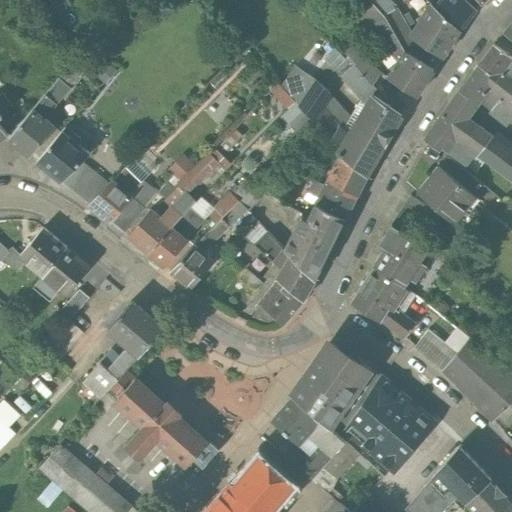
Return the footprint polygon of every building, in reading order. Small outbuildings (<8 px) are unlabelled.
[(476,8),(468,0),(440,0),(435,7),(460,29),(476,8)] [(432,4),(410,36),(442,57),(460,29),(435,7),(432,4)] [(396,8),(384,15),(386,19),(396,36),(407,29),(396,8)] [(386,19),(372,30),(399,61),(405,52),(396,36),(386,19)] [(511,73),(511,57),(494,45),(478,66),(495,79),(501,71),(509,77),(511,73)] [(433,71),(405,52),(399,61),(389,77),(417,96),(433,71)] [(90,61),(80,53),(74,60),(84,68),(90,61)] [(347,55),(334,69),(341,77),(355,64),(347,55)] [(378,74),(366,59),(357,66),(371,85),(378,74)] [(74,60),(59,79),(69,87),(84,68),(74,60)] [(357,66),(355,64),(341,77),(361,100),(350,118),(357,122),(348,137),(377,158),(401,117),(372,96),(375,90),(371,85),(357,66)] [(148,77),(137,66),(129,74),(141,85),(148,77)] [(495,79),(478,66),(459,91),(477,104),(481,100),(488,90),(500,98),(511,82),(511,79),(509,77),(501,71),(495,79)] [(377,158),(348,137),(320,109),(330,94),(317,80),(308,74),(291,99),(299,107),(340,150),(338,153),(341,155),(366,176),(377,158)] [(59,79),(9,138),(30,155),(54,127),(42,117),(46,115),(69,88),(69,87),(59,79)] [(511,82),(500,98),(511,106),(511,82)] [(500,98),(488,90),(481,100),(493,109),(500,98)] [(459,91),(436,123),(425,140),(439,151),(448,156),(462,167),(472,151),(477,155),(492,137),(468,118),(477,104),(459,91)] [(2,94),(0,95),(0,140),(6,136),(7,134),(0,125),(0,117),(13,107),(2,94)] [(65,128),(37,161),(62,181),(79,165),(89,154),(77,144),(80,140),(65,128)] [(511,151),(492,137),(477,155),(511,181),(511,151)] [(145,146),(111,182),(121,189),(128,182),(127,181),(150,157),(146,153),(150,149),(145,146)] [(366,176),(341,155),(328,181),(357,196),(357,195),(366,176)] [(462,167),(448,156),(440,165),(475,195),(483,185),(462,167)] [(323,172),(305,163),(302,167),(306,169),(304,175),(315,180),(318,182),(323,172)] [(79,165),(62,181),(90,205),(106,187),(79,165)] [(475,195),(440,165),(417,192),(452,222),(475,195)] [(315,180),(304,175),(295,191),(306,196),(309,191),(315,180)] [(265,192),(245,180),(231,193),(247,211),(248,211),(265,192)] [(326,185),(318,182),(315,180),(309,191),(320,196),(316,204),(315,204),(309,217),(338,232),(345,219),(346,219),(357,196),(357,195),(357,196),(328,181),(326,185)] [(121,189),(111,182),(106,187),(90,205),(111,222),(131,198),(121,189)] [(410,195),(392,224),(410,236),(429,207),(410,195)] [(150,210),(128,236),(148,253),(170,226),(179,218),(189,207),(179,199),(165,214),(163,220),(150,210)] [(239,202),(194,246),(202,253),(247,211),(239,202)] [(189,207),(179,218),(188,226),(197,216),(189,207)] [(309,217),(302,214),(285,250),(314,281),(314,280),(338,232),(309,217)] [(410,236),(391,224),(379,242),(385,246),(372,267),(403,287),(406,282),(411,285),(413,281),(415,282),(426,265),(420,261),(429,247),(414,238),(410,236)] [(170,226),(148,253),(164,266),(186,240),(170,226)] [(43,228),(20,256),(43,275),(67,247),(43,228)] [(447,230),(431,256),(444,263),(448,257),(459,241),(447,230)] [(285,250),(267,232),(253,246),(282,271),(277,279),(303,301),(314,281),(285,250)] [(0,243),(0,260),(8,252),(0,243)] [(193,245),(170,271),(191,288),(213,262),(202,253),(194,246),(193,245)] [(67,247),(43,275),(67,294),(90,267),(67,247)] [(474,280),(448,257),(444,263),(454,273),(470,287),(474,280)] [(444,263),(435,276),(447,284),(454,273),(444,263)] [(403,287),(372,267),(350,302),(380,321),(381,320),(391,305),(403,287)] [(262,282),(247,269),(239,279),(255,291),(262,282)] [(303,301),(277,279),(259,307),(281,326),(303,301)] [(26,283),(12,299),(18,304),(32,288),(26,283)] [(79,290),(57,315),(67,323),(89,299),(79,290)] [(165,326),(131,300),(109,329),(130,347),(125,350),(121,355),(115,350),(108,358),(114,362),(109,368),(119,378),(126,369),(165,326)] [(416,323),(391,305),(381,320),(405,338),(416,323)] [(469,338),(434,311),(431,315),(434,318),(431,322),(462,347),(469,338)] [(456,354),(428,331),(415,346),(443,370),(456,354)] [(511,372),(507,368),(469,338),(462,347),(456,354),(443,370),(493,420),(509,405),(511,402),(511,372)] [(360,362),(333,345),(325,346),(291,395),(328,426),(332,421),(342,428),(344,426),(381,377),(360,362)] [(109,368),(102,362),(95,370),(98,372),(93,378),(98,382),(93,388),(102,396),(108,390),(119,378),(109,368)] [(119,378),(108,390),(117,398),(135,377),(126,369),(119,378)] [(166,405),(135,377),(117,398),(115,400),(145,426),(127,446),(139,457),(157,437),(187,464),(207,442),(177,415),(180,412),(168,402),(166,405)] [(434,421),(381,377),(344,426),(392,469),(434,421)] [(328,426),(291,395),(270,420),(298,444),(306,434),(314,441),(332,456),(345,441),(328,426)] [(314,441),(295,464),(312,479),(332,456),(314,441)] [(136,511),(60,443),(39,466),(90,511),(136,511)] [(487,476),(460,447),(437,472),(450,486),(423,511),(442,511),(460,495),(462,498),(487,476)] [(257,455),(231,485),(262,511),(269,511),(292,486),(257,455)] [(487,476),(462,498),(476,511),(442,511),(496,511),(511,499),(487,476)] [(229,483),(203,511),(262,511),(231,485),(229,483)] [(386,511),(367,495),(351,511),(386,511)] [(511,511),(511,501),(511,499),(496,511),(511,511)]
